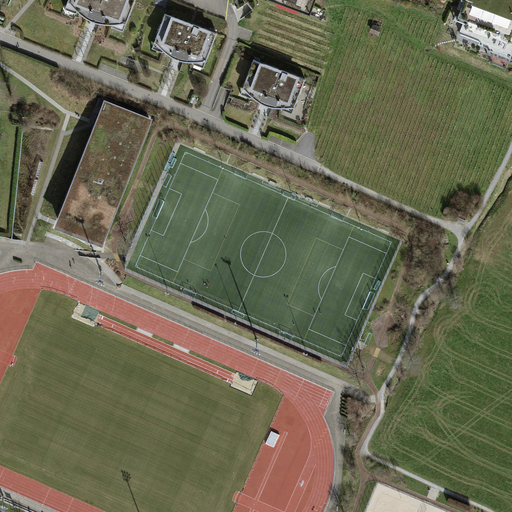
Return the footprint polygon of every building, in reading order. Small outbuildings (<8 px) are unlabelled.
[(71,0),(68,7),(124,28),(134,0),(71,0)] [(267,0),(308,14),(312,0),(267,0)] [(462,22),(458,33),(481,41),(480,45),(491,49),(490,50),(511,58),(511,56),(511,0),(463,0),(466,1),(459,20),(462,22)] [(206,63),(217,33),(165,14),(154,44),(206,63)] [(383,28),(375,24),(371,32),(379,35),(383,28)] [(304,79),(256,60),(244,89),(293,108),(304,79)] [(104,101),(54,229),(102,248),(152,119),(104,101)] [(24,118),(0,116),(0,237),(13,239),(24,118)] [(454,220),(463,224),(467,216),(458,212),(454,220)]
